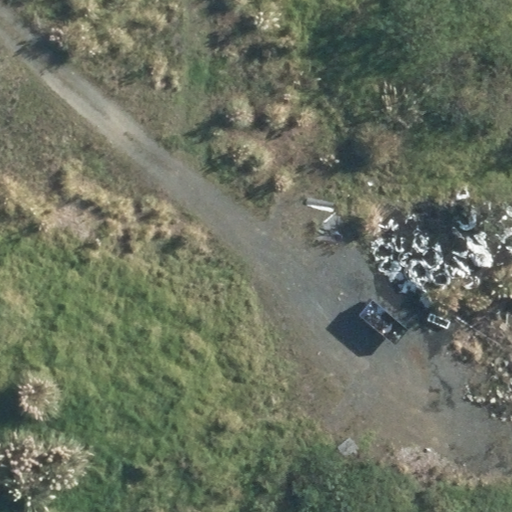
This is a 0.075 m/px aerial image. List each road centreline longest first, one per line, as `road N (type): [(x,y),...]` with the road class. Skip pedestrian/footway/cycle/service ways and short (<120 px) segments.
road 1 (track): [(511,441),(363,391),(264,252),(0,17)]
road 2 (track): [(180,178),(200,76),(197,0)]
